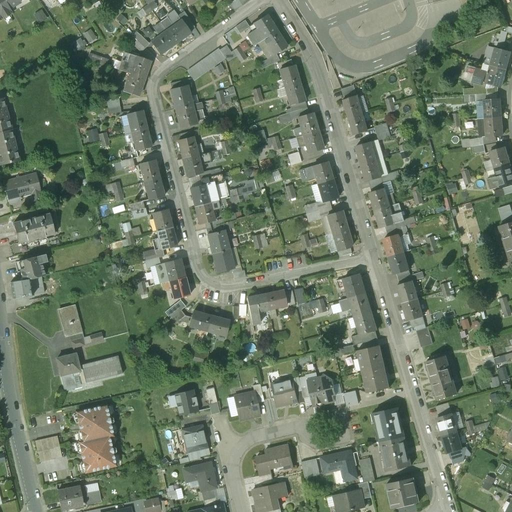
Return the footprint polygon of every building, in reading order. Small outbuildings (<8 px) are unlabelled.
[(9,8),(4,0),(0,0),(0,19),(12,12),(9,8)] [(234,0),(229,4),(234,11),(249,1),(247,0),(234,0)] [(152,1),(147,5),(151,11),(156,7),(152,1)] [(151,11),(147,5),(142,9),(146,14),(151,11)] [(183,12),(177,16),(180,21),(180,20),(188,31),(193,27),(183,12)] [(253,32),(247,36),(253,46),(263,40),(276,31),(277,31),(266,15),(253,24),(259,33),(256,34),(255,34),(253,32)] [(180,21),(172,26),(166,18),(159,23),(174,44),(189,33),(188,31),(180,20),(180,21)] [(158,36),(150,42),(159,54),(174,44),(159,23),(153,28),(158,36)] [(91,28),(84,33),(91,43),(98,38),(91,28)] [(276,31),(263,40),(273,55),(286,47),(276,31)] [(148,44),(136,32),(131,36),(144,48),(148,44)] [(81,37),(74,42),(78,49),(86,45),(81,37)] [(234,58),(226,46),(219,51),(227,62),(234,58)] [(239,47),(233,51),(237,56),(243,53),(239,47)] [(510,52),(495,48),(491,66),(506,70),(510,52)] [(218,49),(187,71),(194,80),(224,59),(218,49)] [(149,61),(123,52),(117,69),(129,74),(143,79),(149,61)] [(243,53),(237,56),(240,62),(246,58),(243,53)] [(107,59),(101,57),(99,63),(105,66),(107,59)] [(291,59),(277,63),(279,70),(293,66),(291,59)] [(464,64),(457,62),(456,68),(463,70),(464,64)] [(105,66),(99,63),(97,70),(103,72),(105,66)] [(293,66),(279,70),(284,88),(300,83),(294,65),(293,66)] [(489,74),(478,71),(477,75),(475,77),(476,78),(475,83),(486,86),(486,83),(501,86),(506,70),(491,66),(489,74)] [(463,70),(456,68),(454,75),(461,77),(463,70)] [(143,79),(129,74),(123,91),(137,96),(143,79)] [(300,83),(284,88),(289,105),(305,101),(300,83)] [(187,85),(170,90),(174,109),(192,104),(187,85)] [(258,88),(252,90),(254,97),(260,95),(258,88)] [(222,90),(215,92),(217,99),(223,97),(222,90)] [(357,96),(342,101),(347,118),(362,114),(357,96)] [(223,97),(217,99),(218,105),(225,103),(223,97)] [(3,98),(0,99),(0,132),(11,129),(8,121),(4,107),(5,106),(3,98)] [(391,98),(385,100),(387,106),(393,104),(391,98)] [(500,99),(485,100),(486,119),(501,118),(500,99)] [(305,101),(289,105),(291,112),(307,108),(305,101)] [(192,104),(174,109),(179,128),(197,124),(196,121),(204,119),(200,103),(192,104)] [(393,104),(387,106),(389,113),(395,111),(393,104)] [(291,112),(290,113),(292,120),(297,118),(309,114),(307,108),(291,112)] [(141,111),(126,115),(131,133),(146,129),(141,111)] [(290,113),(278,116),(281,123),(292,120),(290,113)] [(309,114),(297,118),(300,128),(293,130),(295,138),(302,136),(317,131),(318,131),(312,113),(309,114)] [(362,114),(347,118),(352,136),(367,131),(362,114)] [(214,118),(203,121),(204,128),(216,125),(214,118)] [(501,118),(486,119),(487,137),(502,136),(501,118)] [(388,122),(376,125),(379,139),(391,137),(388,122)] [(11,129),(0,132),(0,164),(18,160),(16,152),(12,138),(13,137),(11,129)] [(146,129),(131,133),(135,151),(150,147),(146,129)] [(317,131),(302,136),(308,153),(323,149),(317,131)] [(105,132),(98,134),(100,141),(107,139),(105,132)] [(262,132),(253,134),(256,143),(265,141),(262,132)] [(277,136),(270,138),(272,145),(279,143),(277,136)] [(192,137),(177,140),(182,158),(197,155),(192,137)] [(483,137),(470,140),(471,147),(473,147),(484,145),(483,137)] [(107,139),(100,141),(102,147),(108,145),(107,139)] [(227,141),(220,142),(222,149),(228,147),(227,141)] [(279,143),(272,145),(274,151),(281,149),(279,143)] [(371,143),(356,147),(361,164),(376,160),(371,143)] [(405,144),(399,146),(401,153),(407,151),(405,144)] [(484,145),(473,147),(474,153),(486,151),(484,145)] [(228,147),(222,149),(223,155),(230,154),(228,147)] [(505,147),(490,152),(495,169),(510,165),(505,147)] [(218,150),(211,151),(213,161),(220,160),(218,150)] [(301,151),(290,153),(293,171),(304,169),(301,151)] [(407,151),(401,153),(402,159),(409,157),(407,151)] [(197,155),(182,158),(187,176),(198,174),(202,173),(201,172),(199,164),(211,161),(209,152),(197,155)] [(154,160),(139,164),(143,182),(158,178),(154,160)] [(376,160),(361,164),(366,182),(368,181),(381,177),(381,176),(376,160)] [(326,162),(312,166),(317,184),(332,180),(326,162)] [(511,171),(510,165),(495,169),(501,187),(511,183),(511,171)] [(210,170),(201,172),(202,173),(198,174),(199,179),(211,176),(210,170)] [(468,170),(461,172),(463,179),(470,177),(468,170)] [(381,177),(368,181),(370,187),(383,183),(400,178),(398,171),(381,176),(381,177)] [(36,173),(3,181),(3,182),(6,182),(10,199),(7,200),(8,201),(30,195),(32,202),(42,199),(36,173)] [(211,176),(199,179),(201,185),(213,182),(214,183),(222,181),(221,174),(211,176)] [(470,177),(463,179),(465,185),(472,183),(470,177)] [(158,178),(143,182),(148,200),(163,196),(158,178)] [(332,180),(317,184),(322,202),(337,197),(332,180)] [(118,182),(111,184),(113,190),(119,188),(118,182)] [(201,185),(190,188),(194,206),(209,202),(218,200),(214,183),(213,182),(201,185)] [(456,186),(455,182),(450,183),(450,192),(458,191),(457,186),(456,186)] [(383,183),(370,187),(372,193),(384,189),(383,183)] [(291,185),(284,187),(286,193),(293,191),(291,185)] [(511,185),(503,188),(505,195),(511,192),(511,185)] [(119,188),(113,190),(115,196),(121,194),(119,188)] [(372,193),(369,193),(375,211),(390,206),(384,189),(372,193)] [(419,190),(412,192),(414,199),(421,197),(419,190)] [(293,191),(286,193),(288,200),(295,198),(293,191)] [(423,203),(421,197),(414,199),(416,205),(423,203)] [(19,200),(8,203),(11,215),(22,212),(19,200)] [(140,201),(130,204),(134,218),(144,215),(140,201)] [(209,202),(194,206),(199,223),(214,220),(209,202)] [(390,206),(375,211),(380,228),(385,227),(395,224),(404,221),(404,220),(399,203),(390,206)] [(511,214),(509,205),(498,209),(503,225),(511,222),(511,214)] [(166,209),(151,213),(156,231),(171,227),(166,209)] [(341,211),(326,215),(331,233),(346,229),(341,211)] [(49,214),(13,223),(18,243),(26,241),(54,234),(49,214)] [(395,224),(385,227),(387,232),(406,227),(415,224),(413,217),(404,220),(404,221),(395,224)] [(511,222),(503,225),(499,227),(511,264),(511,222)] [(171,227),(156,231),(157,237),(150,239),(153,250),(160,249),(161,249),(175,245),(171,227)] [(406,227),(387,232),(389,238),(398,235),(399,237),(408,235),(406,227)] [(346,229),(331,233),(337,251),(349,247),(351,246),(346,229)] [(224,230),(206,234),(211,253),(229,249),(224,230)] [(131,231),(124,233),(126,239),(132,237),(131,231)] [(306,234),(299,236),(301,242),(308,240),(306,234)] [(259,235),(252,236),(254,243),(260,241),(259,235)] [(389,238),(383,240),(388,257),(403,253),(409,251),(407,244),(411,243),(408,235),(399,237),(398,235),(389,238)] [(132,237),(126,239),(127,246),(134,244),(132,237)] [(433,237),(426,239),(428,245),(435,243),(433,237)] [(308,240),(301,242),(303,248),(309,246),(308,240)] [(26,241),(18,243),(9,245),(12,257),(29,253),(26,241)] [(260,241),(254,243),(255,249),(262,247),(260,241)] [(435,243),(428,245),(430,252),(437,250),(435,243)] [(349,247),(337,251),(338,257),(351,255),(349,247)] [(160,249),(153,250),(142,253),(144,261),(163,256),(161,249),(160,249)] [(229,249),(211,253),(216,272),(234,268),(229,249)] [(403,253),(388,257),(394,275),(408,270),(409,270),(403,253)] [(45,254),(18,262),(22,281),(45,275),(42,263),(47,262),(45,254)] [(179,259),(164,263),(168,281),(183,277),(179,259)] [(408,270),(396,274),(398,279),(410,276),(408,270)] [(423,278),(422,272),(410,276),(398,279),(400,285),(412,281),(412,282),(423,278)] [(361,275),(343,280),(349,299),(366,294),(361,275)] [(22,281),(10,283),(13,299),(44,293),(41,277),(22,281)] [(183,277),(168,281),(173,298),(188,294),(183,277)] [(400,285),(397,286),(402,304),(417,299),(418,299),(412,282),(412,281),(400,285)] [(447,283),(440,285),(442,292),(449,290),(447,283)] [(305,302),(304,289),(297,289),(297,302),(305,302)] [(449,290),(442,292),(444,298),(450,296),(449,290)] [(283,291),(265,295),(268,310),(286,306),(283,291)] [(366,294),(349,299),(339,302),(342,314),(352,311),(354,317),(372,312),(366,294)] [(265,295),(247,299),(250,314),(268,310),(265,295)] [(506,297),(499,299),(501,306),(508,304),(506,297)] [(417,299),(402,304),(408,321),(422,317),(417,299)] [(323,300),(316,302),(318,308),(325,306),(323,300)] [(180,301),(170,309),(175,315),(181,310),(185,307),(180,301)] [(508,304),(501,306),(503,312),(510,310),(508,304)] [(74,305),(59,309),(59,311),(60,315),(60,316),(61,320),(62,320),(63,324),(62,324),(63,325),(64,329),(64,330),(67,330),(69,336),(81,333),(74,305)] [(325,306),(318,308),(320,314),(327,312),(325,306)] [(175,315),(171,318),(175,323),(185,316),(181,310),(175,315)] [(211,317),(193,312),(189,327),(207,332),(211,317)] [(372,312),(354,317),(360,336),(377,331),(372,312)] [(229,321),(211,317),(207,332),(225,336),(229,321)] [(428,328),(417,331),(421,347),(433,344),(428,328)] [(81,333),(69,336),(72,348),(84,346),(82,339),(83,339),(81,333)] [(101,333),(89,336),(91,342),(103,339),(101,333)] [(334,336),(327,338),(329,345),(336,343),(334,336)] [(353,345),(341,348),(342,355),(355,352),(353,345)] [(380,346),(360,351),(365,373),(385,368),(380,346)] [(75,354),(56,359),(60,376),(64,391),(76,388),(73,377),(79,375),(78,371),(79,371),(79,369),(75,354)] [(201,356),(194,354),(193,360),(199,362),(201,356)] [(117,356),(83,365),(83,368),(79,369),(79,371),(78,371),(79,375),(81,384),(122,374),(117,356)] [(207,357),(201,356),(199,362),(205,364),(207,357)] [(445,356),(426,362),(437,400),(456,394),(445,356)] [(385,368),(365,373),(369,392),(389,387),(385,368)] [(332,380),(323,374),(321,377),(318,378),(324,404),(332,402),(333,400),(332,396),(335,395),(332,380)] [(318,378),(309,380),(308,383),(309,386),(311,397),(313,405),(315,406),(317,406),(320,408),(322,405),(324,404),(318,378)] [(293,380),(270,385),(274,405),(285,403),(285,406),(298,403),(293,380)] [(260,384),(252,386),(254,392),(257,403),(263,401),(260,384)] [(309,386),(301,388),(304,399),(311,397),(309,386)] [(209,388),(211,413),(219,413),(217,387),(209,388)] [(192,390),(173,394),(178,415),(197,411),(192,390)] [(355,391),(344,394),(347,407),(358,404),(355,391)] [(254,392),(233,397),(239,420),(260,415),(257,403),(254,392)] [(200,404),(200,413),(210,413),(210,404),(200,404)] [(106,406),(76,412),(78,420),(77,421),(80,435),(81,435),(83,442),(108,436),(109,437),(112,436),(111,430),(112,429),(108,412),(107,412),(106,406)] [(397,408),(374,414),(376,422),(379,434),(381,442),(404,437),(397,408)] [(452,414),(437,419),(442,436),(457,432),(452,414)] [(472,420),(465,422),(467,429),(474,427),(472,420)] [(201,426),(181,430),(185,452),(197,450),(206,448),(201,426)] [(474,427),(467,429),(469,435),(476,433),(474,427)] [(457,432),(442,436),(447,454),(462,449),(457,432)] [(57,436),(35,441),(37,452),(60,447),(57,436)] [(108,436),(83,442),(79,443),(81,451),(80,451),(83,465),(84,465),(85,472),(115,466),(114,460),(114,459),(111,442),(110,442),(109,437),(108,436)] [(404,437),(381,442),(383,451),(385,462),(386,462),(388,471),(411,466),(404,437)] [(288,445),(265,450),(266,456),(256,458),(260,475),(260,476),(271,473),(270,468),(284,464),(285,469),(293,467),(288,445)] [(60,447),(37,452),(40,463),(62,458),(60,447)] [(197,450),(185,452),(188,462),(199,459),(197,450)] [(351,451),(321,457),(325,472),(344,468),(347,481),(357,478),(351,451)] [(370,458),(359,461),(364,483),(368,482),(375,480),(370,458)] [(316,459),(301,462),(305,478),(320,475),(316,459)] [(210,463),(183,469),(185,479),(197,477),(200,491),(212,489),(216,488),(210,463)] [(271,473),(260,476),(260,475),(253,477),(254,484),(272,479),(271,473)] [(494,479),(488,476),(485,482),(491,485),(494,479)] [(414,479),(401,482),(401,481),(387,484),(393,508),(397,507),(397,505),(414,501),(414,503),(419,502),(414,479)] [(364,483),(359,484),(360,490),(361,490),(363,499),(372,497),(368,482),(364,483)] [(491,485),(485,482),(482,487),(488,491),(491,485)] [(284,483),(253,490),(258,511),(263,511),(277,509),(274,497),(286,494),(284,483)] [(84,485),(57,491),(61,510),(100,501),(98,491),(86,494),(84,485)] [(212,489),(200,491),(202,501),(214,498),(212,489)] [(360,490),(334,496),(337,511),(344,511),(365,507),(363,499),(361,490),(360,490)] [(161,511),(161,498),(146,498),(146,511),(161,511)] [(214,498),(202,501),(204,507),(216,505),(214,498)] [(204,507),(200,508),(200,509),(186,511),(223,511),(221,503),(216,505),(204,507)]
